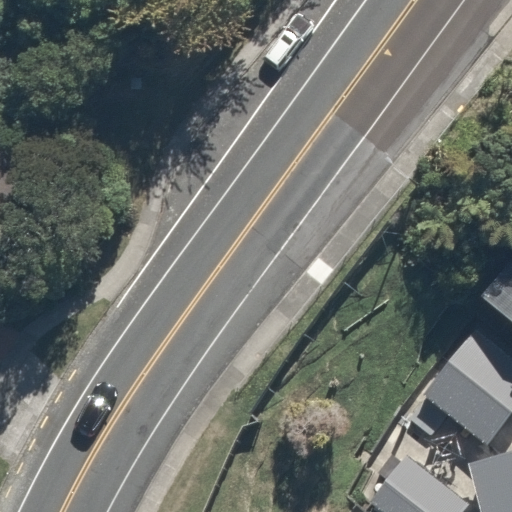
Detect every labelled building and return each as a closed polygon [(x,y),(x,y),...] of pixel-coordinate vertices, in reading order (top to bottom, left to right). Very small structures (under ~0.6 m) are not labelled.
[(0,148),(0,257),(7,262),(54,181),(0,148)] [(511,268),(484,304),(511,326),(511,268)] [(511,444),(511,354),(483,330),(422,401),(496,464),(511,444)] [(478,511),(415,460),(377,507),(382,511),(478,511)] [(511,511),(511,463),(478,470),(485,511),(511,511)]
